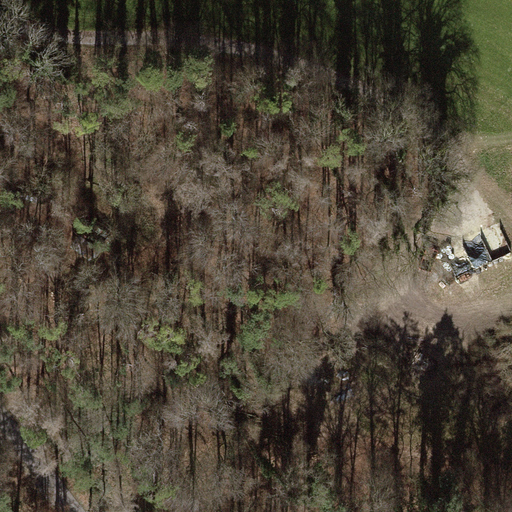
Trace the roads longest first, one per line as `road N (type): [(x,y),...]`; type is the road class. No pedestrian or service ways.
road 1 (track): [(0,14),(28,29),(264,49),(411,104),(487,221)]
road 2 (unclassified): [(0,399),(91,511)]
